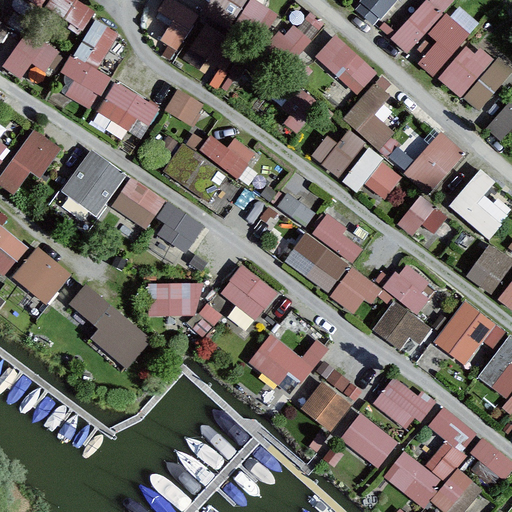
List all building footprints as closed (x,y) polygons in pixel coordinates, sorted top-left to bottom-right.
[(78,0),(15,0),(21,4),(23,0),(41,0),(75,26),(89,8),(78,0)] [(207,16),(191,0),(161,0),(179,17),(162,33),(176,47),(207,16)] [(215,0),(230,24),(267,0),(215,0)] [(413,0),(367,0),(393,23),(413,0)] [(412,43),(456,0),(427,0),(398,29),(412,43)] [(329,23),(313,6),(295,22),(310,40),(329,23)] [(425,56),(437,67),(475,27),(463,16),(425,56)] [(240,41),(211,21),(193,47),(222,67),(240,41)] [(125,38),(107,27),(89,53),(80,47),(67,68),(76,74),(66,89),(94,107),(120,68),(110,61),(125,38)] [(384,64),(340,27),(320,50),(364,87),(384,64)] [(62,49),(33,29),(13,58),(29,70),(38,57),(51,66),(62,49)] [(511,74),(511,60),(481,33),(447,72),(485,106),(511,74)] [(274,89),(242,59),(228,74),(261,104),(274,89)] [(401,89),(382,72),(349,110),(392,147),(409,128),(385,107),(401,89)] [(163,105),(124,77),(105,104),(137,126),(145,114),(153,120),(163,105)] [(203,106),(180,90),(172,101),(195,117),(203,106)] [(308,92),(288,93),(290,125),(310,123),(308,92)] [(511,102),(495,121),(511,136),(511,102)] [(67,141),(40,121),(3,173),(25,188),(37,170),(42,174),(67,141)] [(267,158),(226,123),(209,142),(251,177),(267,158)] [(475,150),(449,123),(427,144),(454,171),(475,150)] [(373,141),(355,125),(325,130),(315,144),(346,171),(373,141)] [(0,158),(13,142),(0,131),(0,158)] [(247,185),(190,139),(170,165),(227,210),(247,185)] [(126,187),(88,156),(66,183),(104,214),(126,187)] [(406,175),(389,158),(370,177),(387,194),(406,175)] [(511,213),(511,188),(487,165),(456,198),(494,233),(511,213)] [(321,197),(297,181),(286,198),(310,213),(321,197)] [(164,209),(136,186),(126,198),(136,206),(126,219),(144,233),(164,209)] [(440,210),(423,194),(407,212),(424,227),(440,210)] [(364,233),(330,207),(308,236),(320,245),(312,255),(334,272),(364,233)] [(206,230),(178,209),(157,238),(185,259),(206,230)] [(35,238),(0,211),(0,265),(8,272),(35,238)] [(497,279),(511,258),(511,245),(501,237),(480,266),(497,279)] [(74,263),(46,241),(21,271),(49,294),(74,263)] [(441,280),(405,252),(388,274),(424,302),(441,280)] [(385,280),(357,256),(335,282),(363,306),(385,280)] [(283,301),(249,268),(223,296),(257,329),(283,301)] [(160,334),(90,276),(74,295),(102,318),(92,332),(143,374),(157,357),(147,349),(160,334)] [(202,292),(150,296),(155,326),(191,324),(210,341),(223,323),(204,310),(202,292)] [(431,325),(402,296),(382,317),(412,345),(431,325)] [(437,352),(461,371),(492,332),(468,313),(437,352)] [(306,343),(284,319),(261,341),(287,369),(297,359),(309,373),(338,345),(322,328),(306,343)] [(511,389),(511,350),(507,347),(479,381),(503,401),(511,389)] [(354,398),(327,375),(311,394),(326,408),(315,420),(326,430),(354,398)] [(434,411),(402,379),(373,408),(405,440),(434,411)] [(469,435),(444,409),(427,424),(442,440),(421,460),(443,482),(469,457),(458,445),(469,435)] [(404,446),(368,414),(333,453),(343,462),(356,447),(382,470),(404,446)] [(511,484),(511,467),(485,443),(471,459),(480,467),(506,491),(511,484)] [(447,488),(409,448),(393,464),(398,469),(384,482),(399,498),(409,488),(427,507),(447,488)] [(468,511),(481,498),(461,479),(432,511),(433,511),(468,511)]
